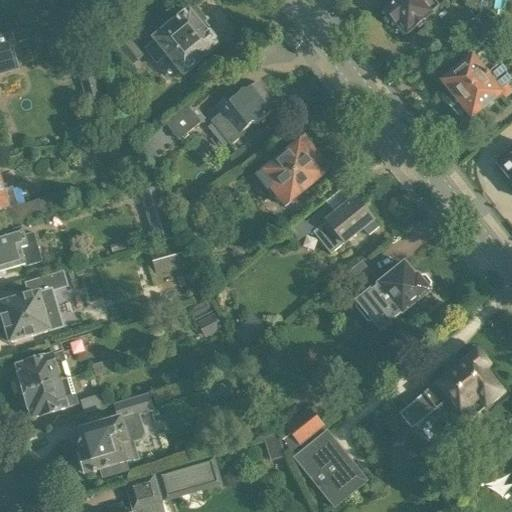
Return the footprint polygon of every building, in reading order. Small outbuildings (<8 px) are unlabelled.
[(397,24),(406,35),(433,15),(432,13),(438,8),(431,0),(398,0),(384,11),(386,13),(385,17),(390,23),(394,24),(396,25),(397,24)] [(465,0),(486,11),(487,0),(465,0)] [(124,24),(133,35),(153,20),(145,8),(124,24)] [(201,25),(206,21),(195,8),(190,11),(153,40),(153,41),(144,49),(156,64),(166,56),(182,76),(219,47),(218,45),(217,42),(217,41),(215,38),(214,37),(212,35),(210,33),(207,32),(206,31),(201,25)] [(451,92),(442,99),(449,107),(499,63),(492,55),(489,55),(480,43),(498,29),(486,15),(481,11),(464,26),(479,44),(467,53),(471,59),(442,82),(451,92)] [(0,63),(14,59),(6,32),(0,34),(0,63)] [(118,44),(133,64),(144,55),(129,35),(118,44)] [(499,63),(449,107),(457,117),(465,111),(471,118),(501,94),(498,91),(510,80),(504,74),(505,70),(499,63)] [(210,122),(229,146),(238,140),(238,135),(251,124),(256,125),(276,109),(256,84),(247,91),(243,91),(240,93),(236,89),(215,106),(221,113),(210,122)] [(132,151),(145,167),(206,119),(193,103),(132,151)] [(108,132),(112,145),(126,140),(122,127),(108,132)] [(304,139),(292,149),(289,145),(249,179),(257,187),(262,184),(278,203),(284,205),(286,208),(299,197),(317,181),(329,171),(327,168),(327,164),(310,143),(306,142),(304,139)] [(511,148),(494,163),(504,175),(511,185),(511,148)] [(0,179),(0,211),(17,207),(12,188),(3,191),(0,179)] [(156,188),(143,191),(148,209),(161,205),(156,188)] [(289,231),(297,241),(313,234),(330,255),(362,229),(368,236),(379,228),(373,221),(355,199),(335,215),(328,205),(306,223),(304,220),(289,231)] [(26,204),(17,207),(21,220),(39,215),(35,202),(26,204)] [(167,223),(153,227),(158,243),(172,240),(167,223)] [(0,278),(5,277),(6,272),(24,267),(24,268),(41,263),(33,234),(23,237),(21,231),(0,237),(0,278)] [(178,242),(149,250),(156,275),(185,267),(178,242)] [(430,287),(430,284),(425,277),(422,277),(421,276),(419,278),(417,276),(415,278),(404,264),(356,302),(357,303),(355,304),(355,308),(367,322),(371,323),(372,322),(380,332),(393,321),(401,314),(401,315),(430,292),(428,289),(430,287)] [(63,272),(34,281),(38,294),(39,294),(47,292),(67,286),(63,272)] [(38,294),(0,305),(0,312),(4,326),(3,327),(0,333),(2,341),(9,344),(10,344),(49,332),(50,331),(58,329),(47,292),(39,294),(38,294)] [(215,312),(196,322),(204,338),(223,329),(215,312)] [(253,314),(233,332),(246,347),(266,329),(253,314)] [(435,385),(436,386),(400,416),(413,431),(448,401),(468,424),(479,415),(503,394),(497,386),(497,385),(485,370),(490,366),(483,358),(484,355),(480,351),(473,350),(470,353),(469,357),(461,363),(458,360),(444,371),(447,375),(435,385)] [(18,377),(15,381),(19,394),(69,379),(62,353),(52,356),(52,355),(38,360),(15,366),(18,376),(18,377)] [(113,359),(103,362),(106,373),(116,370),(113,359)] [(103,362),(92,365),(96,376),(106,373),(103,362)] [(69,379),(19,394),(23,407),(27,409),(28,409),(31,419),(67,409),(67,408),(77,405),(69,379)] [(78,401),(83,414),(105,406),(101,393),(78,401)] [(100,471),(103,479),(130,472),(128,463),(134,461),(129,444),(144,439),(146,434),(140,414),(154,410),(149,394),(114,405),(118,420),(79,431),(75,437),(81,457),(80,457),(76,463),(79,472),(85,476),(100,471)] [(290,432),(281,439),(293,454),(326,427),(311,409),(286,429),(290,432)] [(294,457),(332,506),(367,479),(329,430),(294,457)] [(277,437),(263,441),(269,462),(283,458),(277,437)] [(511,460),(498,444),(471,466),(481,480),(502,463),(511,476),(511,460)] [(162,511),(161,507),(224,489),(215,457),(125,482),(133,511),(162,511)]
